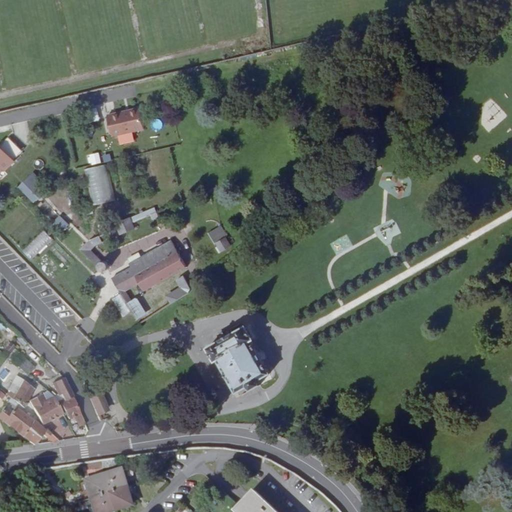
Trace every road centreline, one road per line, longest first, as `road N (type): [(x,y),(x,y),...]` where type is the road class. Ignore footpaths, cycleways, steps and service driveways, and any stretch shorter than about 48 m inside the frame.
road 1 (secondary): [(356,511),(327,477),(238,437),(186,435),(97,448)]
road 2 (track): [(288,345),(511,218)]
road 3 (residential): [(308,511),(257,464),(225,456),(198,460),(145,511)]
road 4 (residential): [(0,308),(65,371),(97,448)]
